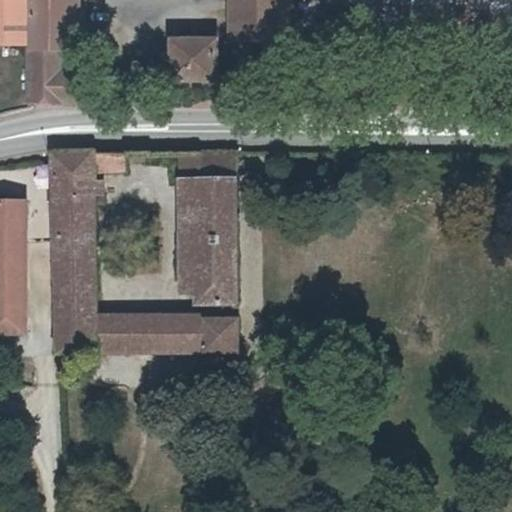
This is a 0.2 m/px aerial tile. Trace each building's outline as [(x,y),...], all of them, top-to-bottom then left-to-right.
[(0,0),(0,57),(29,56),(28,0),(0,0)] [(70,0),(28,0),(29,56),(30,118),(85,118),(83,56),(72,56),(70,0)] [(273,0),(235,0),(237,47),(274,46),(273,0)] [(213,57),(171,57),(172,90),(214,90),(213,57)] [(231,328),(201,329),(201,325),(94,326),(93,275),(95,229),(103,229),(103,212),(94,213),(94,184),(123,182),(121,158),(49,162),(58,373),(83,372),(83,378),(117,376),(116,356),(231,353),(231,328)] [(165,160),(165,201),(178,201),(178,297),(193,297),(194,310),(231,309),(230,161),(165,160)] [(0,354),(20,354),(17,199),(0,198),(0,354)]
